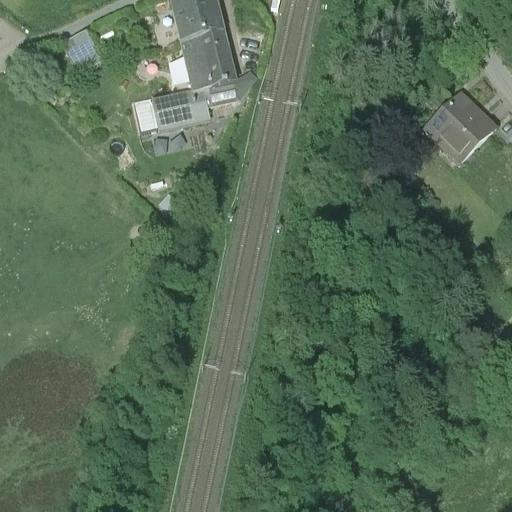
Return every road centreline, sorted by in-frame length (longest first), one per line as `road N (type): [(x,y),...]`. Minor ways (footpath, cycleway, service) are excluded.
road 1 (residential): [(15,56),(145,0)]
road 2 (residential): [(437,0),(511,101)]
